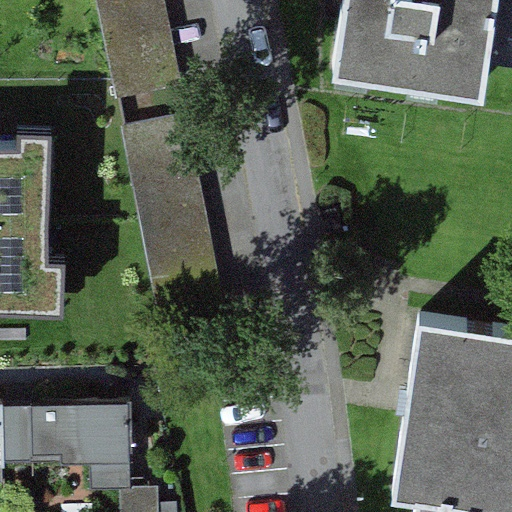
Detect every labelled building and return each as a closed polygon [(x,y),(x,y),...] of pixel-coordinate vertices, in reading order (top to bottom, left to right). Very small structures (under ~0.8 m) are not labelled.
[(170,0),(110,0),(129,93),(187,81),(170,0)] [(351,0),(341,69),(493,92),(498,53),(505,0),(351,0)] [(511,0),(505,0),(498,53),(511,55),(511,0)] [(193,112),(135,122),(175,335),(233,325),(193,112)] [(24,141),(0,141),(0,305),(70,307),(71,253),(51,253),(53,122),(24,121),(24,141)] [(511,325),(430,313),(416,402),(402,496),(426,500),(511,510),(511,325)] [(138,398),(12,400),(13,460),(100,458),(139,458),(138,398)] [(12,400),(0,400),(0,460),(13,460),(12,400)] [(140,484),(139,458),(100,458),(101,485),(132,484),(140,484)] [(0,479),(13,479),(13,460),(0,460),(0,479)] [(140,484),(132,484),(132,511),(166,511),(166,484),(140,484)] [(511,511),(511,510),(426,500),(424,511),(511,511)]
